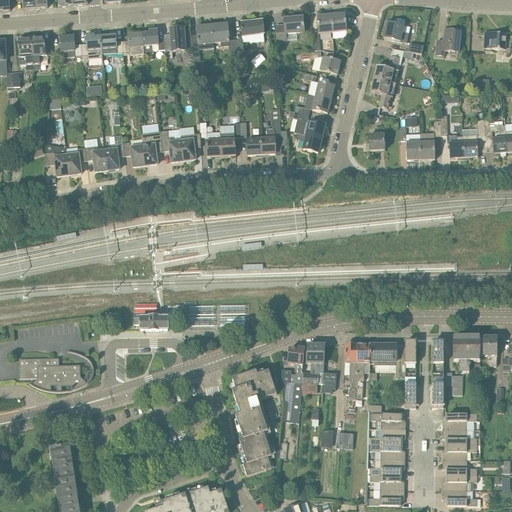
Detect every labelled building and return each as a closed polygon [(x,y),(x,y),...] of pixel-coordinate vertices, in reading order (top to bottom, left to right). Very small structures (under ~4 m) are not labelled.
[(0,0),(0,11),(10,11),(9,2),(17,1),(16,0),(0,0)] [(34,0),(16,0),(17,1),(23,1),(23,11),(36,10),(34,0)] [(34,0),(36,10),(48,9),(47,0),(34,0)] [(331,16),(332,34),(347,33),(345,15),(331,16)] [(319,35),(332,34),(331,16),(317,17),(318,32),(311,33),(312,52),(320,52),(319,35)] [(277,45),(286,44),(285,35),(304,34),(302,19),(283,20),(284,27),(275,27),(277,45)] [(243,39),(264,36),(262,22),(241,24),(243,39)] [(406,45),(409,31),(403,29),(403,27),(387,23),(383,40),(400,44),(400,43),(406,45)] [(237,54),(236,41),(229,42),(227,26),(212,28),(213,45),(214,45),(221,45),(221,48),(229,48),(230,55),(237,54)] [(214,50),(214,45),(213,45),(212,28),(197,29),(197,36),(191,37),(193,59),(200,58),(199,51),(214,50)] [(165,40),(165,51),(166,59),(171,58),(171,51),(171,54),(186,53),(185,37),(184,37),(183,30),(170,31),(171,40),(165,40)] [(165,51),(165,40),(159,41),(158,32),(149,32),(149,35),(143,35),(144,56),(153,56),(153,52),(165,51)] [(457,55),(460,33),(445,32),(444,43),(436,42),(435,58),(444,58),(444,54),(457,55)] [(123,57),(144,56),(143,35),(128,36),(129,43),(122,43),(123,54),(123,57)] [(504,52),(505,36),(485,35),(484,51),(504,52)] [(102,56),(101,38),(94,39),(94,36),(86,37),(87,46),(80,46),(81,57),(82,64),(89,64),(88,61),(102,60),(102,56)] [(123,54),(122,43),(116,44),(116,37),(101,38),(102,56),(123,54)] [(81,57),(80,46),(74,47),(73,38),(60,39),(61,60),(76,59),(75,58),(81,57)] [(30,41),(32,71),(40,71),(40,63),(48,62),(47,57),(52,57),(51,42),(45,43),(45,40),(43,40),(41,39),(39,39),(37,40),(30,41)] [(32,71),(30,41),(25,41),(23,40),(21,40),(19,42),(17,42),(18,60),(19,60),(20,67),(26,66),(26,72),(32,71)] [(236,41),(237,54),(244,54),(243,41),(236,41)] [(0,43),(0,77),(7,77),(6,63),(7,63),(7,55),(9,55),(8,46),(5,46),(5,43),(0,43)] [(421,56),(423,47),(410,44),(408,53),(421,56)] [(320,52),(312,52),(300,53),(300,55),(296,55),(296,60),(301,59),(301,61),(321,59),(320,52)] [(337,77),(340,63),(322,58),(319,72),(337,77)] [(374,81),(396,86),(399,72),(397,72),(399,61),(391,59),(388,71),(377,68),(374,81)] [(12,78),(13,90),(20,89),(19,74),(12,74),(12,78)] [(315,83),(317,78),(302,74),(301,80),(315,83)] [(393,99),(396,86),(374,81),(371,94),(382,97),(379,108),(388,110),(390,99),(393,99)] [(315,97),(331,101),(334,88),(311,83),(308,96),(315,97)] [(328,115),(331,101),(315,97),(308,96),(305,110),(296,107),(294,113),(309,116),(310,111),(328,115)] [(307,123),(309,116),(294,113),(293,119),(302,121),(307,123)] [(482,122),(482,118),(482,115),(476,115),(478,137),(476,137),(476,138),(463,139),(462,138),(463,159),(478,159),(477,144),(484,143),(482,122)] [(506,138),(505,133),(505,127),(489,128),(489,121),(487,122),(486,117),(482,118),(482,122),(484,143),(492,143),(493,155),(507,154),(506,138)] [(417,128),(417,119),(405,119),(406,128),(417,128)] [(305,137),(305,136),(322,140),(325,127),(308,123),(307,123),(302,121),(299,135),(305,137)] [(434,138),(441,138),(441,123),(434,123),(434,135),(420,135),(420,143),(420,161),(435,161),(434,138)] [(179,130),(181,143),(183,163),(195,161),(194,149),(200,148),(200,149),(201,149),(200,135),(195,136),(194,128),(179,130)] [(16,143),(17,132),(7,131),(6,143),(16,143)] [(261,140),(261,156),(275,156),(275,146),(274,131),(267,131),(267,139),(261,140)] [(183,163),(181,143),(175,144),(174,139),(168,139),(168,132),(160,133),(161,140),(163,153),(170,152),(171,164),(183,163)] [(141,136),(143,148),(145,168),(157,166),(156,154),(163,153),(161,140),(160,133),(141,136)] [(220,135),(220,142),(221,158),(235,157),(234,135),(220,135)] [(322,140),(305,136),(305,137),(299,135),(296,135),(295,141),(304,143),(302,151),(318,155),(322,140)] [(369,152),(384,152),(384,136),(369,137),(369,152)] [(118,159),(125,158),(123,145),(122,137),(114,138),(115,146),(110,147),(111,152),(105,153),(107,172),(119,171),(118,159)] [(462,138),(456,139),(456,137),(447,138),(447,144),(449,144),(450,160),(463,159),(462,138)] [(248,157),(261,156),(261,140),(247,140),(248,157)] [(207,159),(221,158),(220,142),(206,143),(207,159)] [(406,162),(420,161),(420,143),(406,143),(406,162)] [(145,168),(143,148),(131,149),(130,144),(123,145),(125,158),(132,157),(133,169),(145,168)] [(43,156),(41,148),(33,151),(36,158),(43,156)] [(107,172),(105,153),(98,153),(98,148),(85,150),(86,163),(94,162),(95,174),(107,172)] [(80,163),(86,163),(85,150),(77,151),(78,156),(67,157),(69,177),(81,176),(80,163)] [(69,177),(67,157),(55,159),(54,154),(46,155),(44,168),(50,168),(50,167),(56,166),(57,179),(69,177)] [(222,305),(224,326),(248,324),(246,303),(222,305)] [(137,305),(137,314),(159,314),(159,305),(137,305)] [(140,318),(140,332),(168,332),(168,318),(159,318),(159,314),(147,314),(147,318),(140,318)] [(459,374),(466,374),(466,339),(453,339),(453,363),(459,363),(459,374)] [(469,363),(480,363),(480,358),(480,339),(466,339),(466,374),(469,374),(469,363)] [(497,339),(480,339),(480,358),(487,358),(487,368),(497,368),(497,339)] [(416,365),(416,343),(405,343),(405,365),(416,365)] [(444,365),(444,343),(433,343),(433,365),(444,365)] [(303,377),(302,391),(307,392),(307,386),(323,386),(326,346),(307,346),(305,366),(308,366),(308,369),(303,369),(305,350),(304,352),(302,374),(303,377)] [(357,365),(357,347),(344,347),(344,365),(350,365),(349,381),(350,381),(350,388),(350,395),(350,401),(356,401),(356,399),(357,381),(357,365)] [(370,366),(370,347),(357,347),(357,365),(357,381),(356,399),(362,400),(364,366),(370,366)] [(370,347),(370,366),(396,366),(396,380),(405,380),(405,347),(370,347)] [(511,368),(511,347),(509,348),(509,359),(503,359),(503,374),(511,374),(511,368)] [(304,352),(305,350),(296,348),(296,351),(289,350),(287,365),(297,366),(297,370),(296,370),(295,376),(291,376),(291,373),(282,372),(281,383),(284,404),(282,423),(299,425),(302,391),(303,377),(302,374),(304,352)] [(89,383),(92,378),(94,372),(92,367),(90,363),(87,359),(80,356),(75,354),(67,352),(67,353),(73,354),(77,355),(82,357),(86,360),(90,364),(92,368),(93,372),(88,372),(83,381),(80,378),(80,367),(59,367),(58,360),(19,361),(19,380),(37,380),(31,386),(29,384),(29,385),(34,389),(39,391),(45,393),(53,394),(61,394),(69,393),(73,392),(78,390),(84,387),(89,383)] [(335,390),(337,373),(324,372),(322,394),(332,394),(332,390),(335,390)] [(257,376),(256,373),(232,381),(236,392),(232,393),(238,410),(233,411),(234,415),(236,415),(237,417),(235,417),(243,440),(239,441),(247,464),(243,466),(247,478),(271,470),(267,458),(271,457),(263,434),(267,433),(257,403),(276,396),(268,373),(257,376)] [(462,397),(463,378),(452,378),(452,374),(444,374),(444,387),(452,387),(452,397),(462,397)] [(416,388),(416,385),(405,385),(405,410),(416,410),(416,407),(419,407),(419,388),(416,388)] [(444,410),(444,385),(432,385),(432,388),(429,388),(429,407),(432,407),(432,410),(444,410)] [(381,431),(406,432),(406,423),(402,423),(402,416),(369,416),(369,423),(381,423),(381,431)] [(442,432),(467,432),(467,424),(477,424),(477,416),(446,416),(446,423),(442,423),(442,432)] [(406,441),(406,432),(381,431),(381,440),(369,439),(368,446),(401,447),(401,441),(406,441)] [(332,448),(333,432),(321,432),(321,448),(332,448)] [(467,440),(467,432),(442,432),(442,441),(446,441),(446,447),(477,447),(480,447),(480,440),(467,440)] [(353,451),(353,436),(337,434),(336,449),(353,451)] [(401,453),(401,447),(368,446),(368,453),(381,453),(380,462),(405,462),(405,453),(401,453)] [(477,454),(477,447),(446,447),(446,453),(442,453),(442,462),(467,462),(467,454),(477,454)] [(50,450),(56,487),(74,485),(72,468),(71,464),(69,448),(50,450)] [(405,471),(405,462),(380,462),(380,470),(370,470),(368,470),(368,476),(401,477),(401,471),(405,471)] [(467,471),(467,462),(442,462),(442,471),(446,471),(446,477),(477,477),(477,471),(467,471)] [(400,484),(401,477),(368,476),(367,483),(380,484),(380,492),(404,493),(404,484),(400,484)] [(442,493),(467,493),(467,484),(477,484),(477,477),(446,477),(446,484),(442,484),(442,493)] [(56,487),(59,511),(78,511),(77,505),(77,501),(74,485),(56,487)] [(227,511),(221,492),(210,495),(208,489),(161,504),(161,506),(159,507),(159,505),(155,506),(156,511),(154,511),(227,511)] [(404,501),(404,493),(380,492),(380,500),(369,500),(369,507),(400,508),(400,501),(404,501)] [(467,493),(442,493),(442,502),(446,502),(446,508),(477,508),(480,508),(480,501),(467,501),(467,493)]
